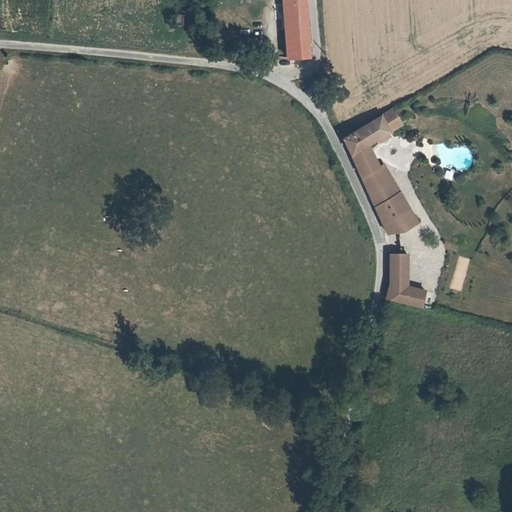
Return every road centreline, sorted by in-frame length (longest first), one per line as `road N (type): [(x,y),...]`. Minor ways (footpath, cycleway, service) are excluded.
road 1 (unclassified): [(312,106),(373,228),(379,273),(331,511)]
road 2 (unclassified): [(0,45),(234,68),(312,106)]
